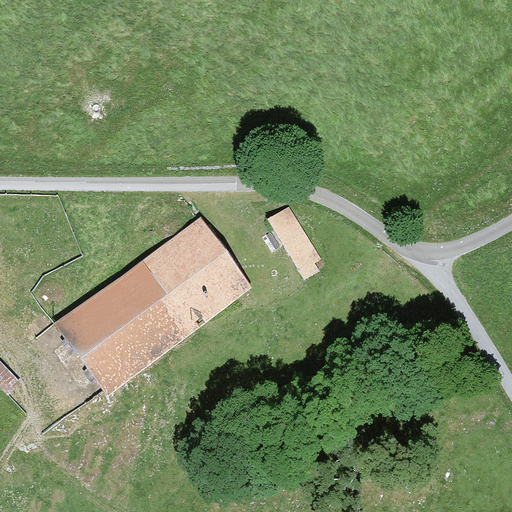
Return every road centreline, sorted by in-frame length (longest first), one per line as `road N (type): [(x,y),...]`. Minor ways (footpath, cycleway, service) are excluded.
road 1 (unclassified): [(425,258),(322,193),(198,180),(0,179)]
road 2 (tertiary): [(511,393),(425,258)]
